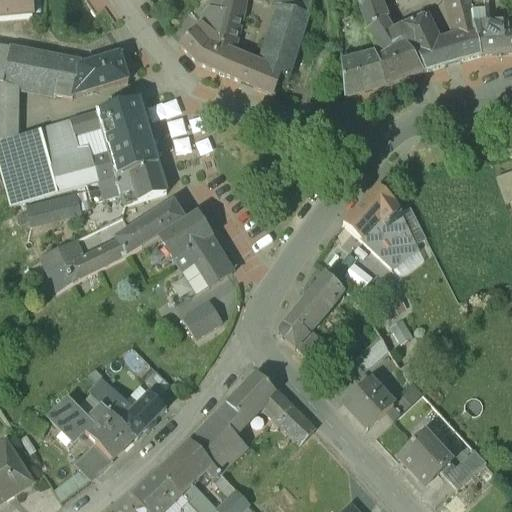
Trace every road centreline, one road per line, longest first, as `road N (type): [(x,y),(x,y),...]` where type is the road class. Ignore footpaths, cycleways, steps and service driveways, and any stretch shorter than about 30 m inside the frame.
road 1 (residential): [(368,157),(320,126),(266,117),(186,80),(121,0)]
road 2 (residential): [(82,511),(173,436),(259,345)]
road 3 (residential): [(259,345),(257,311),(368,157)]
road 4 (tertiary): [(409,511),(259,345)]
road 5 (residential): [(368,157),(447,109),(511,91)]
